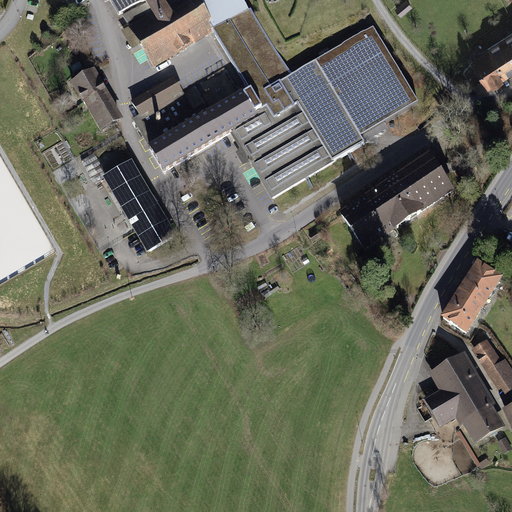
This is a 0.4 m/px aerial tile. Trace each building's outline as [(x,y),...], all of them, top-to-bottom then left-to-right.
[(131,0),(110,0),(119,15),(135,5),(131,0)] [(213,32),(250,93),(252,96),(290,74),(251,9),(249,10),(242,0),(152,0),(124,17),(154,67),(213,32)] [(410,6),(406,1),(396,9),(401,14),(410,6)] [(292,72),(290,74),(252,96),(250,93),(244,97),(243,95),(209,115),(204,105),(193,112),(181,92),(180,92),(172,80),(133,103),(140,116),(134,120),(151,149),(150,150),(164,172),(215,142),(215,143),(234,132),(274,199),(364,145),(361,139),(418,105),(373,29),(350,42),(348,39),(341,44),(343,47),(316,63),(315,63),(294,76),(292,72)] [(511,33),(488,48),(489,50),(505,74),(505,75),(511,70),(511,33)] [(489,50),(474,60),(464,72),(473,86),(485,78),(489,84),(505,74),(489,50)] [(93,72),(73,84),(84,104),(89,101),(104,127),(119,118),(104,92),(105,92),(93,72)] [(428,158),(342,215),(365,250),(451,193),(442,179),(453,171),(449,164),(437,172),(428,158)] [(130,164),(105,179),(149,253),(174,238),(130,164)] [(92,165),(87,168),(92,177),(97,174),(92,165)] [(319,232),(310,237),(313,242),(322,236),(319,232)] [(443,319),(466,334),(501,279),(478,265),(443,319)] [(498,363),(486,344),(475,351),(487,370),(498,363)] [(490,374),(498,387),(501,385),(507,393),(511,389),(511,373),(505,363),(490,374)] [(501,428),(466,370),(437,387),(443,397),(430,405),(441,424),(456,415),(462,425),(466,423),(477,442),(501,428)] [(506,440),(499,444),(505,453),(511,449),(506,440)]
